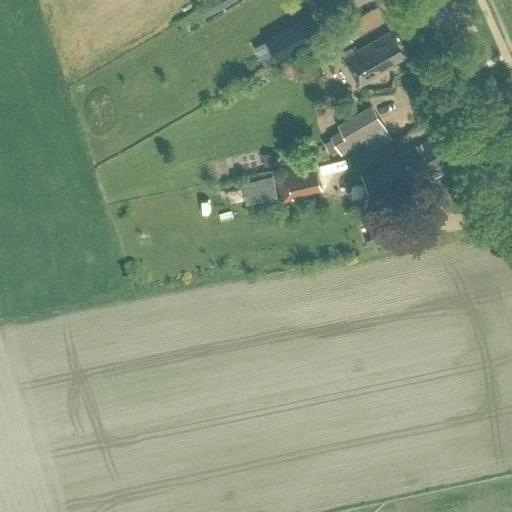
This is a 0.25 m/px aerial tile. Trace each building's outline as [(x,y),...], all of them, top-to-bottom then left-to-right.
[(280,58),(325,32),(312,10),(268,36),(280,58)] [(354,21),(347,25),(352,34),(359,30),(354,21)] [(340,46),(354,38),(346,24),(332,32),(340,46)] [(344,55),(360,82),(391,64),(390,61),(407,51),(393,28),(344,55)] [(360,84),(356,86),(361,96),(365,93),(360,84)] [(343,128),(333,134),(333,135),(334,137),(340,147),(341,149),(342,151),(355,144),(355,145),(358,150),(368,144),(364,136),(386,124),(374,103),(339,122),(343,128)] [(436,134),(395,155),(408,181),(429,170),(427,166),(456,151),(448,134),(439,139),(436,134)] [(305,150),(290,153),(292,162),(299,161),(306,159),(330,155),(326,148),(325,146),(305,150)] [(264,165),(273,163),(271,150),(261,152),(264,165)] [(317,161),(274,169),(279,195),(280,200),(293,197),(292,193),(322,187),(317,161)] [(371,218),(376,242),(428,231),(423,207),(371,218)]
